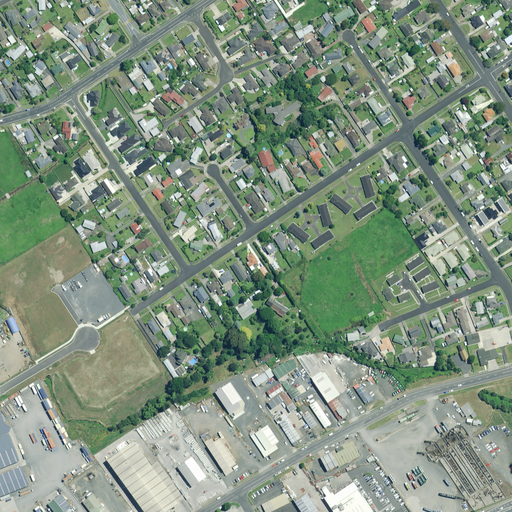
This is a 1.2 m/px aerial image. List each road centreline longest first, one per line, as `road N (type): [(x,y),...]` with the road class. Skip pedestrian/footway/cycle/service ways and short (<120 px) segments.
road 1 (residential): [(237,493),(410,397),(511,370)]
road 2 (residential): [(68,94),(188,274)]
road 3 (residential): [(406,129),(501,278)]
road 4 (residential): [(191,11),(226,74),(166,123)]
